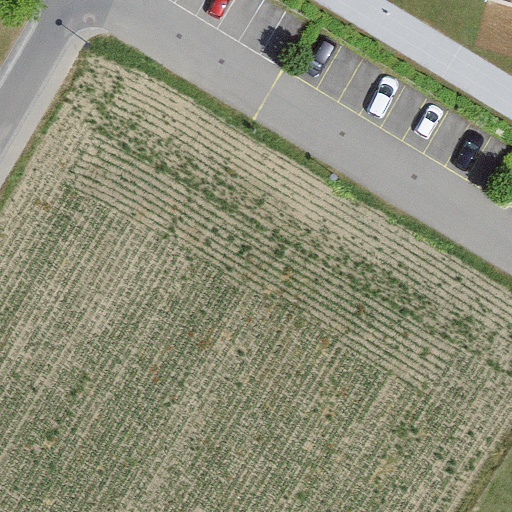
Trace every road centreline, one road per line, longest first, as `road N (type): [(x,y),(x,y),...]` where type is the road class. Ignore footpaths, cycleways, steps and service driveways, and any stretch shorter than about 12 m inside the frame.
road 1 (unclassified): [(91,0),(511,248)]
road 2 (residential): [(0,127),(76,0)]
